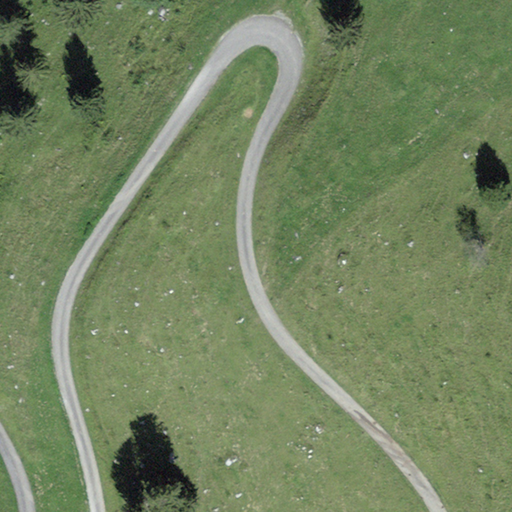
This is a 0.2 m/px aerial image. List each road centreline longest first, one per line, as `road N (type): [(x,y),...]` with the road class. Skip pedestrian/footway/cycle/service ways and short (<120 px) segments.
road 1 (track): [(279,46),(258,32),(233,43),(72,272),(58,337),(90,511)]
road 2 (track): [(430,511),(409,473),(286,347),(248,282),(240,211),(283,77),(279,46)]
